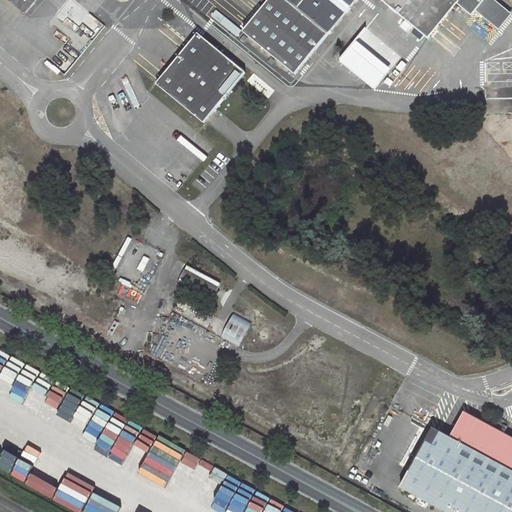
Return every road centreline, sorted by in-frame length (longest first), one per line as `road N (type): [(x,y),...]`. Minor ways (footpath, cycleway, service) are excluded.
road 1 (unclassified): [(354,511),(0,318)]
road 2 (unknown): [(424,511),(390,492),(382,472),(431,375)]
